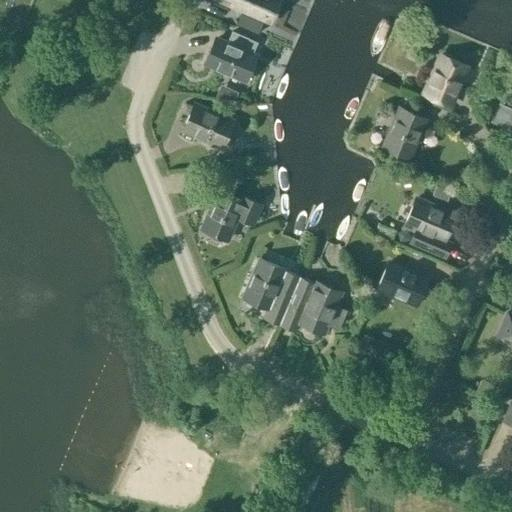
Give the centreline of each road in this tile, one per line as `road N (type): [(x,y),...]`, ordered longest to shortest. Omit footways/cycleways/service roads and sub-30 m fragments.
road 1 (residential): [(399,433),(239,364),(217,340),(138,140),(140,111),(182,12)]
road 2 (residential): [(399,433),(495,220)]
road 3 (residential): [(511,480),(399,433)]
